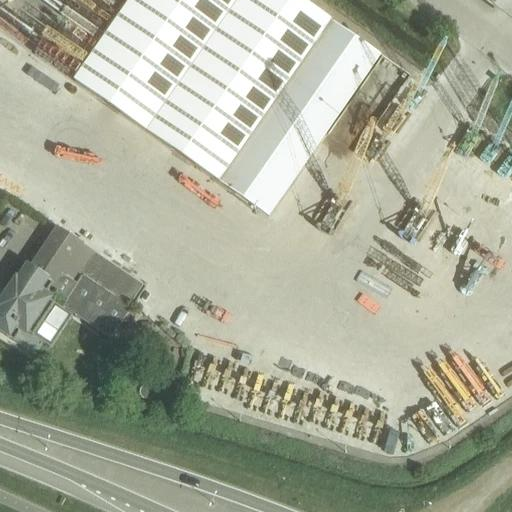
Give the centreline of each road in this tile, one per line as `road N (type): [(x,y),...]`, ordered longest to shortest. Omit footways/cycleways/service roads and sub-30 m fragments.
road 1 (primary): [(271,511),(0,419)]
road 2 (primary): [(0,454),(137,511)]
